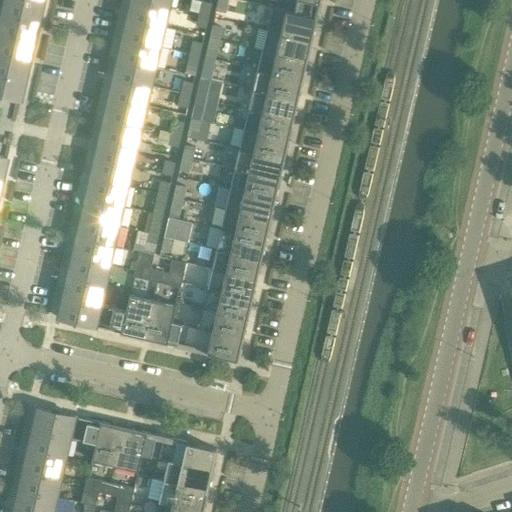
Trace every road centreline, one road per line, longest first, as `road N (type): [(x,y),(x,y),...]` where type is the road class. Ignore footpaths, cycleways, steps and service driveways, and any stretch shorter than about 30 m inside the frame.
road 1 (residential): [(270,412),(371,0)]
road 2 (residential): [(6,353),(87,0)]
road 3 (residential): [(270,412),(6,353)]
road 4 (residential): [(412,508),(469,253)]
road 5 (residential): [(469,253),(511,72)]
